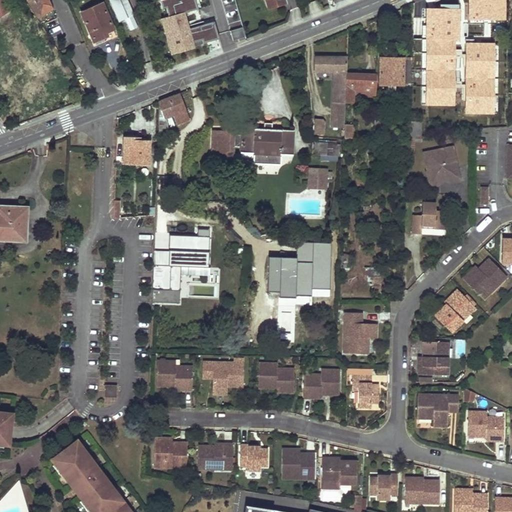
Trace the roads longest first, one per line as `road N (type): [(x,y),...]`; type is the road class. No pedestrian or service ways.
road 1 (secondary): [(0,145),(381,0)]
road 2 (residential): [(511,212),(410,301),(399,328),(396,447)]
road 3 (residential): [(396,447),(281,422),(171,417)]
road 4 (unknown): [(79,399),(37,460),(60,511)]
